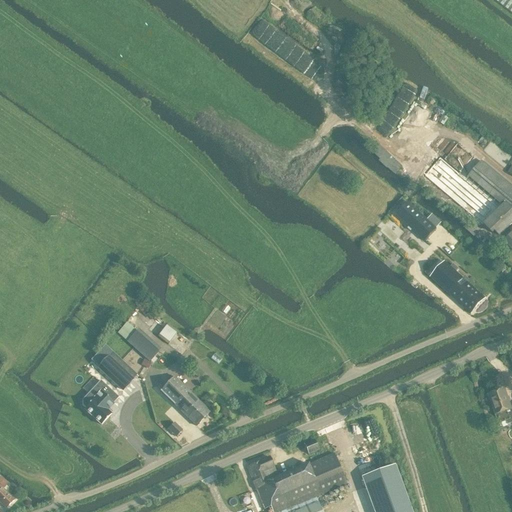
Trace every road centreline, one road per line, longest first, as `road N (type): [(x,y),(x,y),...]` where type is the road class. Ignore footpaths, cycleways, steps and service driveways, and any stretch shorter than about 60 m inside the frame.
road 1 (unclassified): [(511,307),(39,511)]
road 2 (unclassified): [(122,511),(511,341)]
road 3 (track): [(481,511),(441,397),(425,375)]
road 4 (track): [(425,511),(388,396)]
